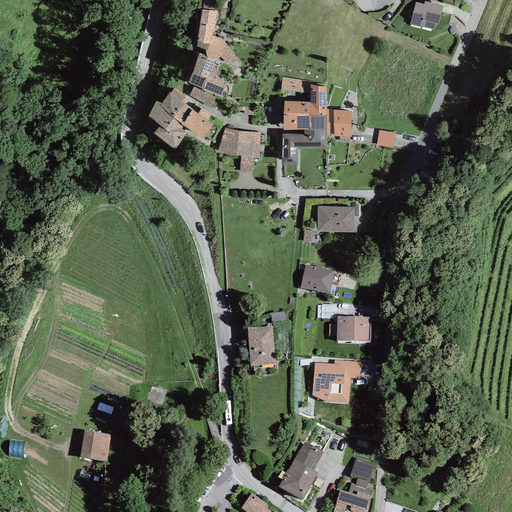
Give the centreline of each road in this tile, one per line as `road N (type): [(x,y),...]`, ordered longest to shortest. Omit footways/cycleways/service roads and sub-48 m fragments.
road 1 (tertiary): [(159,0),(129,143),(188,208),(200,235),(221,324),(228,438),(238,468)]
road 2 (residential): [(377,511),(400,193)]
road 3 (residential): [(400,193),(283,193),(277,134),(230,124)]
road 4 (residential): [(400,193),(481,0)]
